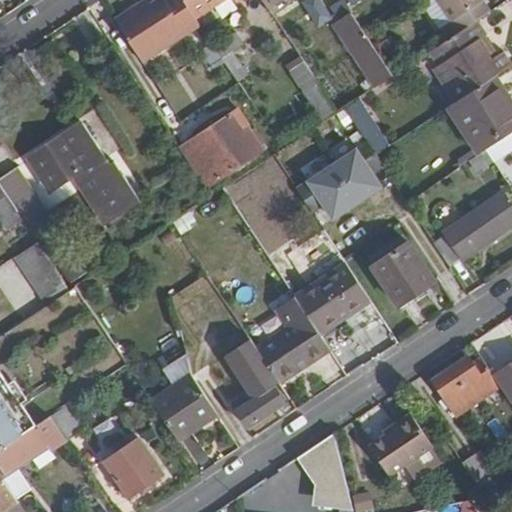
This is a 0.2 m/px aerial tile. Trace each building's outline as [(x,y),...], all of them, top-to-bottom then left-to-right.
[(199,20),(185,0),(161,0),(154,5),(150,0),(116,22),(143,63),(201,24),(199,20)] [(185,0),(199,20),(227,0),(238,0),(240,1),(241,0),(185,0)] [(281,0),(262,0),(269,9),(281,0)] [(319,0),(303,0),(299,3),(316,28),(331,17),(319,0)] [(492,13),(483,0),(439,0),(461,33),(476,23),(492,13)] [(396,76),(355,16),(338,28),(378,88),(396,76)] [(490,81),(511,66),(511,63),(504,51),(493,59),(488,52),(493,48),(476,23),(461,33),(434,51),(443,64),(440,65),(463,99),(490,81)] [(247,47),(238,34),(217,48),(226,62),(247,47)] [(307,66),(290,41),(278,50),(295,74),(307,66)] [(511,132),(511,113),(501,96),(506,93),(503,89),(498,93),(490,81),(463,99),(450,108),(480,154),(483,152),(485,151),(511,132)] [(213,186),(265,150),(256,136),(250,141),(233,117),(186,147),(213,186)] [(106,169),(81,132),(68,140),(65,136),(31,158),(53,190),(78,173),(118,234),(149,213),(115,163),(106,169)] [(494,164),(511,151),(511,132),(485,151),(494,164)] [(384,189),(374,174),(385,167),(370,144),(299,190),(315,214),(326,206),(336,220),(384,189)] [(464,184),(491,165),(483,152),(480,154),(450,174),(455,182),(460,179),(464,184)] [(39,199),(19,167),(0,180),(0,184),(9,197),(19,212),(39,199)] [(0,184),(0,202),(9,197),(0,184)] [(452,269),(511,229),(511,207),(504,196),(435,242),(452,269)] [(189,213),(172,221),(178,234),(195,226),(189,213)] [(72,291),(40,243),(14,261),(46,309),(72,291)] [(437,283),(411,244),(375,269),(406,314),(421,304),(416,298),(437,283)] [(373,303),(349,266),(298,299),(322,336),(373,303)] [(282,386),(334,353),(322,336),(298,299),(280,312),(290,330),(258,351),(262,356),(272,372),(281,385),(282,386)] [(272,372),(262,356),(251,363),(261,379),(272,372)] [(458,418),(502,390),(494,379),(484,364),(475,370),(469,360),(434,384),(458,418)] [(223,394),(238,383),(225,364),(197,385),(212,407),(225,399),(223,394)] [(511,367),(494,379),(502,390),(511,405),(511,367)] [(0,451),(34,430),(18,406),(23,402),(1,369),(0,369),(0,451)] [(201,418),(214,410),(212,407),(197,385),(192,379),(153,405),(179,445),(207,427),(201,418)] [(251,432),(292,402),(282,386),(281,385),(270,392),(261,379),(237,395),(246,408),(238,413),(239,416),(235,419),(244,432),(248,428),(251,432)] [(86,433),(69,406),(51,418),(68,444),(86,433)] [(433,449),(411,416),(385,432),(388,437),(370,449),(390,478),(433,449)] [(0,466),(6,475),(49,446),(54,451),(68,444),(51,418),(34,430),(0,451),(0,466)] [(352,510),(335,436),(301,459),(317,486),(317,507),(352,510)] [(166,477),(142,442),(107,466),(129,501),(166,477)] [(495,487),(480,465),(467,473),(481,496),(495,487)] [(6,475),(0,466),(0,511),(4,511),(23,500),(6,475)] [(368,491),(350,496),(355,511),(362,511),(373,509),(368,491)] [(233,511),(234,503),(220,511),(233,511)]
